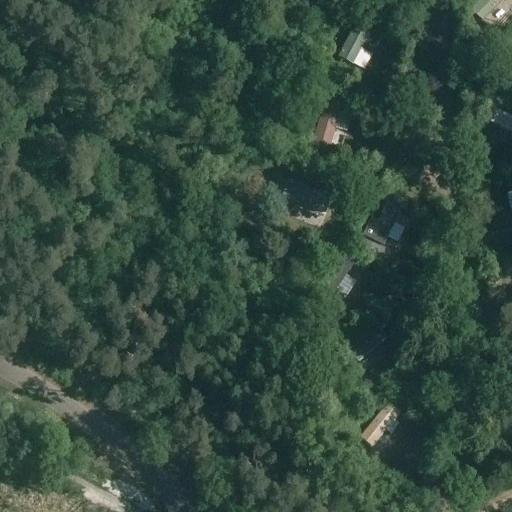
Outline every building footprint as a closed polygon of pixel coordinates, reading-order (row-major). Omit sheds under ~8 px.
[(328,78),(338,61),(324,53),(314,70),(328,78)] [(293,115),(287,134),(310,142),(317,123),(293,115)] [(488,141),(490,128),(472,125),(469,138),(488,141)] [(336,249),(358,254),(368,213),(346,208),(336,249)] [(364,241),(360,250),(374,258),(379,249),(364,241)] [(317,261),(325,252),(318,246),(310,255),(317,261)] [(371,270),(361,263),(356,271),(366,278),(371,270)] [(389,339),(398,335),(393,322),(383,326),(389,339)] [(400,395),(392,399),(398,410),(406,405),(400,395)] [(321,434),(337,447),(365,415),(348,401),(321,434)]
